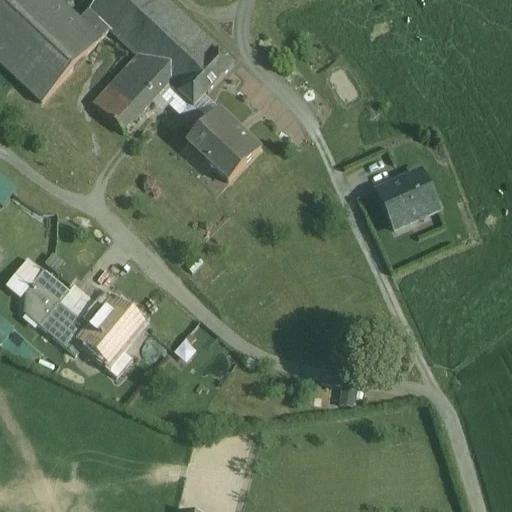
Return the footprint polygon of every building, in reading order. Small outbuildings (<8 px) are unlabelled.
[(84,28),(54,0),(0,0),(0,66),(42,106),(110,33),(93,17),(84,28)] [(159,0),(101,0),(89,13),(93,17),(110,33),(139,61),(168,88),(208,45),(159,0)] [(208,45),(168,88),(193,111),(233,68),(218,54),(217,54),(208,45)] [(139,61),(135,62),(93,108),(124,136),(168,88),(139,61)] [(218,113),(187,146),(229,186),(260,152),(218,113)] [(0,206),(5,210),(20,192),(0,174),(0,206)] [(420,177),(377,196),(394,234),(437,215),(420,177)] [(69,297),(45,276),(35,289),(34,290),(32,289),(30,292),(32,293),(28,298),(26,317),(70,354),(79,343),(78,343),(88,331),(59,308),(69,297)] [(88,331),(78,343),(79,343),(107,367),(140,327),(111,304),(88,331)] [(5,326),(0,330),(0,348),(14,334),(5,326)]
